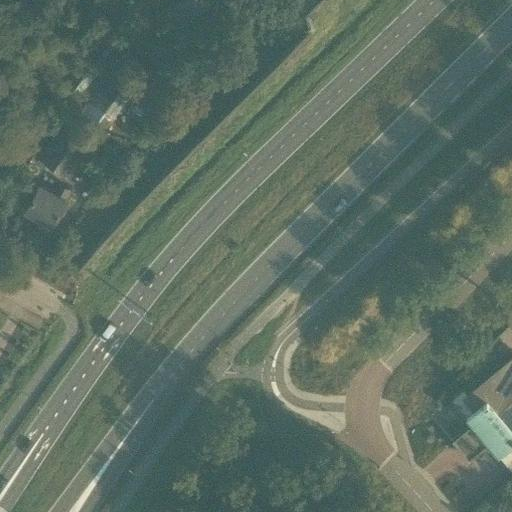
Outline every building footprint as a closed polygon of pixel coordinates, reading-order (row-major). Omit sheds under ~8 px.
[(104,3),(100,0),(67,0),(89,19),(104,3)] [(74,105),(96,121),(132,73),(110,56),(74,105)] [(30,68),(20,82),(39,96),(49,83),(30,68)] [(166,73),(163,77),(148,95),(158,104),(176,81),(166,73)] [(7,99),(0,106),(0,111),(12,123),(22,112),(7,99)] [(67,178),(93,141),(64,121),(38,157),(67,178)] [(54,191),(40,183),(25,209),(52,225),(67,199),(66,198),(71,189),(59,182),(54,191)] [(498,454),(511,442),(511,429),(498,413),(511,400),(511,397),(511,355),(462,397),(473,411),(466,416),(472,423),(452,439),(468,459),(488,443),(498,454)]
